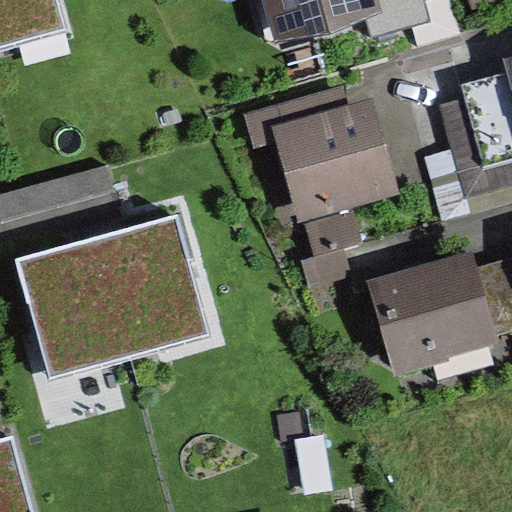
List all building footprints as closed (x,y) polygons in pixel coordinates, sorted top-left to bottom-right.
[(38,0),(0,0),(0,28),(43,14),(38,0)] [(371,0),(264,0),(282,61),(381,33),(371,0)] [(416,0),(377,0),(386,35),(423,26),(416,0)] [(511,67),(477,78),(504,172),(511,170),(511,67)] [(355,108),(257,133),(282,230),(380,205),(355,108)] [(116,163),(8,198),(21,236),(129,202),(116,163)] [(347,244),(364,241),(359,213),(306,224),(317,282),(353,275),(347,244)] [(158,236),(97,256),(122,334),(183,314),(158,236)] [(97,256),(38,274),(62,353),(122,334),(97,256)] [(458,273),(353,297),(374,385),(479,360),(458,273)] [(35,511),(14,432),(0,436),(0,511),(35,511)]
